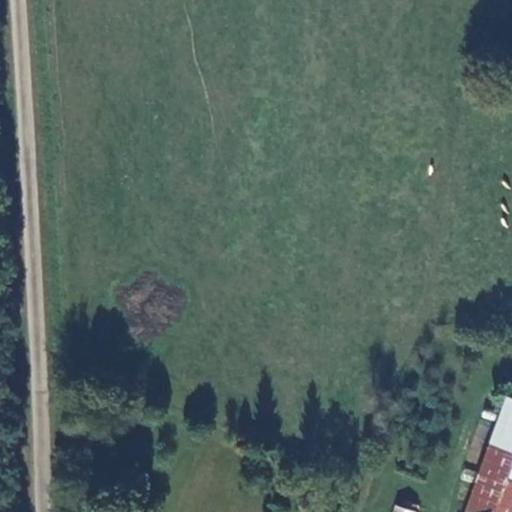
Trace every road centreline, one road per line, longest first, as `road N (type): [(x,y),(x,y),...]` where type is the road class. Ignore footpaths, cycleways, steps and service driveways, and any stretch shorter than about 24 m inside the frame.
road 1 (unclassified): [(17,0),(40,511)]
road 2 (track): [(446,511),(482,400),(511,388)]
